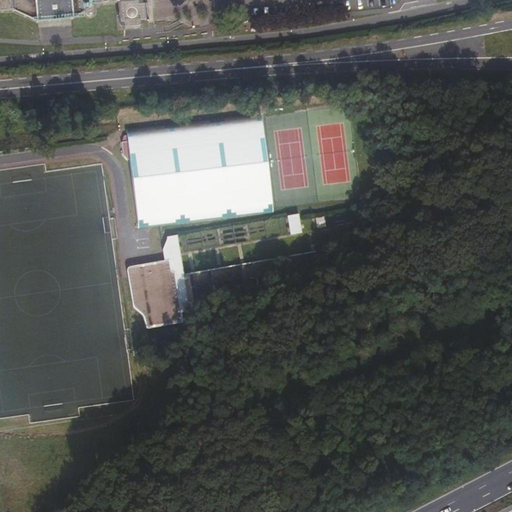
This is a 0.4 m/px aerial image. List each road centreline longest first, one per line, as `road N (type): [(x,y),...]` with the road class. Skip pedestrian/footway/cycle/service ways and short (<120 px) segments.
road 1 (residential): [(0,61),(328,29),(480,0)]
road 2 (motorway): [(511,24),(233,68)]
road 3 (motorway): [(233,68),(511,64)]
road 4 (secondary): [(233,68),(0,91)]
